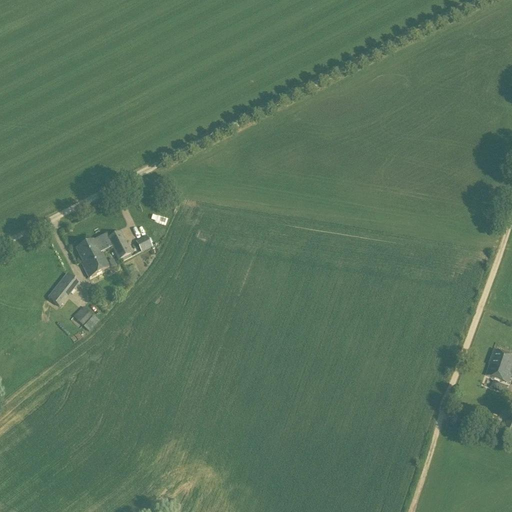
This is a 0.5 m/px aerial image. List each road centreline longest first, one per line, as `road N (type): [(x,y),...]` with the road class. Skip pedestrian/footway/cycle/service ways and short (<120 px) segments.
road 1 (unclassified): [(493,0),(0,248)]
road 2 (unclassified): [(411,511),(511,218)]
